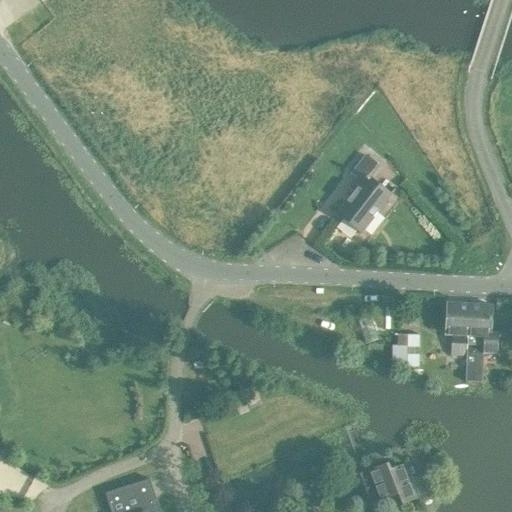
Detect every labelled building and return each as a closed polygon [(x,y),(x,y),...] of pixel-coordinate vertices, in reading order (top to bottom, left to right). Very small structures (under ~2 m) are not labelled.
[(389,195),(378,187),(370,181),(379,170),(364,158),(350,176),(361,185),(337,218),(360,235),(389,195)] [(383,250),(383,260),(395,260),(395,250),(383,250)] [(466,382),(469,304),(447,303),(445,334),(451,335),(450,356),(466,357),(465,382),(466,382)] [(469,304),(466,382),(481,383),(483,353),(497,354),(497,337),(489,337),(491,305),(469,304)] [(407,362),(407,367),(419,367),(419,335),(395,334),(395,346),(391,346),(391,362),(407,362)] [(250,404),(258,401),(254,394),(247,398),(250,404)] [(388,464),(370,471),(359,475),(370,504),(381,500),(399,493),(403,504),(433,492),(426,472),(408,479),(403,465),(390,470),(388,464)] [(110,511),(159,511),(149,479),(105,493),(110,511)] [(309,499),(309,481),(295,486),(294,499),(309,499)]
